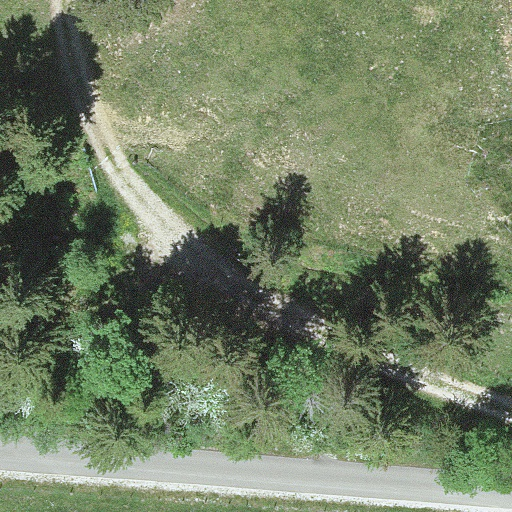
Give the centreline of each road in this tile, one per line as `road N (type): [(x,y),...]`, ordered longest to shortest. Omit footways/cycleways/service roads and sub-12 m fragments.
road 1 (track): [(511,411),(421,379),(215,269),(133,195),(76,77),(63,0)]
road 2 (unclassified): [(0,452),(511,496)]
